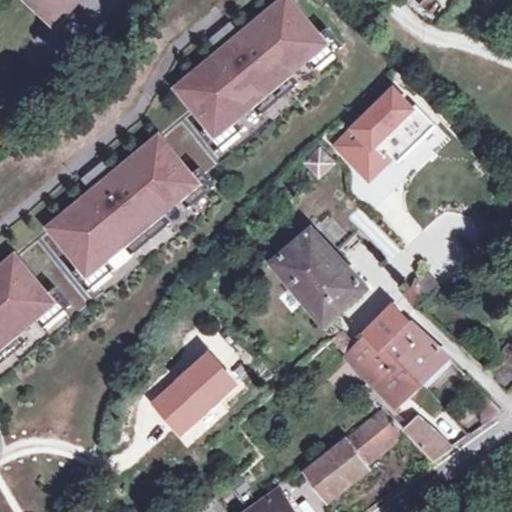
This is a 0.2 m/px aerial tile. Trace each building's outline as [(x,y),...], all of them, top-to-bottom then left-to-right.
[(66,0),(32,0),(51,17),(66,0)] [(74,0),(66,0),(51,17),(56,21),(74,0)] [(174,87),(212,133),(322,42),(286,0),(278,0),(236,35),(230,27),(217,37),(224,45),(174,87)] [(395,84),(336,143),(369,176),(392,153),(398,159),(434,123),(395,84)] [(46,228),(84,274),(194,182),(156,137),(109,176),(102,168),(89,178),(96,186),(46,228)] [(319,148),(305,161),(317,174),(331,161),(319,148)] [(310,228),(272,259),(324,321),(366,286),(310,228)] [(0,344),(52,302),(13,256),(0,267),(0,344)] [(424,268),(415,277),(403,291),(417,305),(439,284),(424,268)] [(405,316),(393,304),(367,330),(383,346),(387,341),(409,320),(405,316)] [(409,320),(387,341),(423,377),(446,355),(409,320)] [(354,344),(346,352),(363,370),(396,403),(420,380),(423,377),(387,341),(383,346),(367,330),(354,344)] [(342,331),(334,340),(346,352),(354,344),(342,331)] [(495,352),(500,356),(486,370),(506,389),(511,383),(511,345),(506,340),(495,352)] [(502,409),(485,392),(485,421),(502,409)] [(404,407),(380,407),(418,445),(434,433),(404,407)] [(400,432),(379,410),(303,470),(326,500),(369,468),(364,462),(400,432)] [(448,447),(434,433),(418,445),(431,459),(448,447)] [(225,511),(212,494),(190,511),(294,511),(278,490),(247,511),(225,511)]
